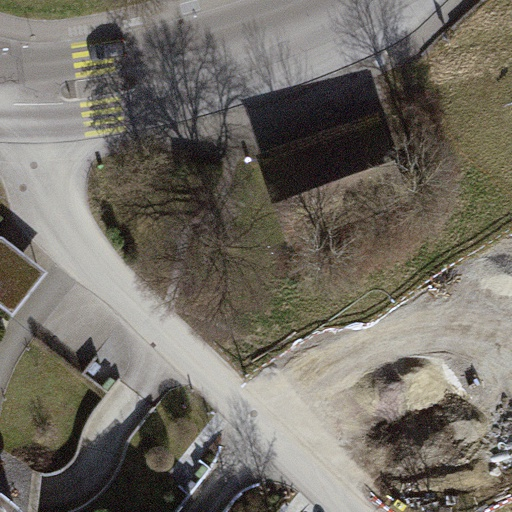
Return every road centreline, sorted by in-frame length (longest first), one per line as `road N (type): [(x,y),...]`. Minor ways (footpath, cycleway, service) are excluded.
road 1 (residential): [(3,90),(69,220),(370,511)]
road 2 (tertiary): [(3,90),(215,57),(354,0)]
road 3 (track): [(511,445),(429,429),(275,359),(184,330)]
